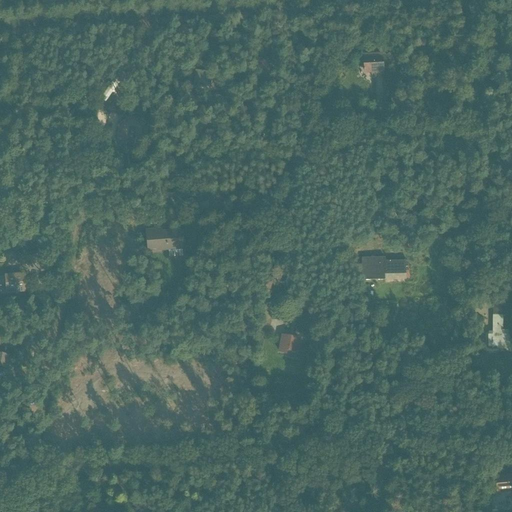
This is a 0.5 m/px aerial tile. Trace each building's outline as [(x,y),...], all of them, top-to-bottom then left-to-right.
[(362,76),(383,74),(381,50),(361,51),(362,76)] [(256,83),(274,83),(274,59),(255,59),(256,83)] [(195,95),(214,95),(214,71),(195,71),(195,95)] [(467,121),(488,120),(486,98),(465,99),(467,121)] [(127,149),(143,137),(126,116),(110,128),(127,149)] [(146,253),(184,250),(183,228),(145,230),(146,253)] [(361,281),(404,279),(403,257),(360,258),(361,281)] [(0,280),(3,300),(29,295),(26,275),(0,279),(0,280)] [(492,344),(509,344),(508,313),(491,313),(492,344)] [(276,351),(298,356),(302,337),(280,332),(276,351)] [(0,381),(9,382),(10,363),(0,362),(0,381)] [(496,494),(511,493),(511,475),(495,476),(496,494)]
